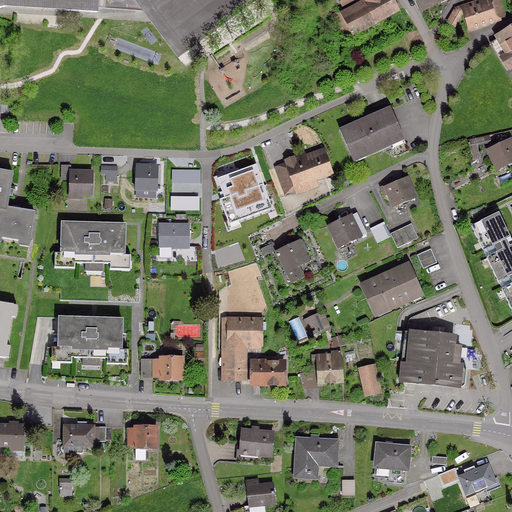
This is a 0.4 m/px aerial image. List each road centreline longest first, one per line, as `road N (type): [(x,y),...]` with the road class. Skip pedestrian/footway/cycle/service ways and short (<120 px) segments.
road 1 (residential): [(507,434),(505,387),(433,168),(435,123),(456,64)]
road 2 (residential): [(507,434),(334,414),(196,410)]
road 3 (residential): [(208,155),(417,65),(456,64)]
road 4 (residential): [(0,146),(208,155)]
road 5 (residential): [(196,410),(0,393)]
road 6 (residential): [(208,155),(210,278)]
